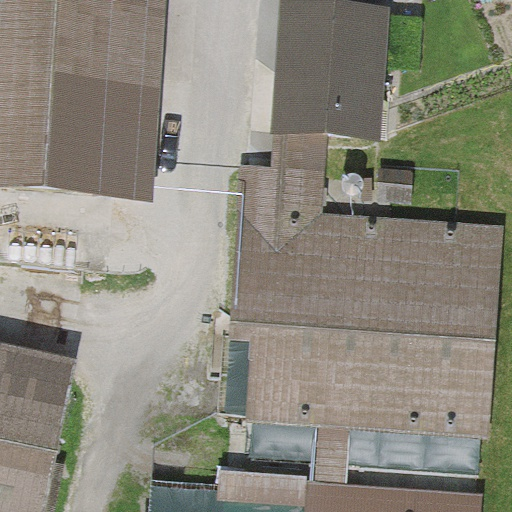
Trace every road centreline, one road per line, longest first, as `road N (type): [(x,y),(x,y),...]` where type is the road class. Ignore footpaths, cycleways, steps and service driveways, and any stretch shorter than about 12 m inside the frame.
road 1 (track): [(100,511),(183,289),(241,0)]
road 2 (track): [(0,288),(167,332)]
